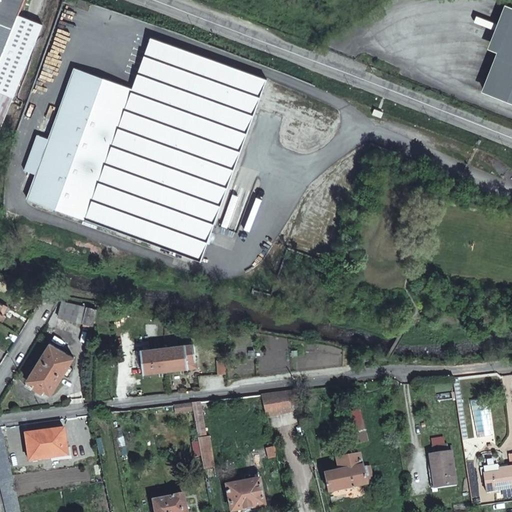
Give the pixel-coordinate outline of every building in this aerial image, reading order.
[(23,0),(0,0),(0,128),(43,25),(18,16),(23,0)] [(494,52),(478,92),(511,105),(511,7),(503,4),(485,49),(494,52)] [(150,41),(133,91),(86,222),(147,243),(209,62),(150,41)] [(266,82),(209,62),(147,243),(203,262),(266,82)] [(86,222),(133,91),(75,71),(51,144),(36,186),(29,201),(86,222)] [(36,186),(51,144),(30,137),(16,178),(36,186)] [(95,307),(60,299),(57,314),(91,323),(95,307)] [(74,357),(50,342),(26,378),(33,383),(30,387),(41,394),(44,390),(50,394),(74,357)] [(163,346),(166,370),(187,367),(186,361),(195,360),(193,343),(163,346)] [(142,372),(166,370),(163,346),(139,349),(142,372)] [(134,373),(142,372),(139,349),(131,350),(134,373)] [(216,373),(225,372),(224,358),(215,359),(216,373)] [(297,390),(278,393),(283,413),(301,408),(297,390)] [(261,395),(267,417),(283,413),(278,393),(261,395)] [(193,403),(194,410),(203,462),(209,460),(204,431),(206,431),(200,402),(193,403)] [(193,403),(175,405),(177,412),(194,410),(193,403)] [(365,424),(361,408),(351,410),(353,421),(358,442),(368,440),(365,424)] [(0,486),(5,511),(21,511),(19,502),(16,490),(13,475),(2,427),(0,426),(0,486)] [(65,428),(27,433),(30,460),(69,455),(65,428)] [(190,442),(192,456),(198,455),(195,441),(190,442)] [(437,469),(440,487),(459,484),(454,450),(450,451),(449,443),(434,445),(435,453),(432,453),(435,470),(437,469)] [(250,453),(252,470),(262,469),(260,451),(250,453)] [(331,492),(376,482),(374,472),(370,473),(368,465),(364,466),(362,454),(360,454),(339,459),(342,471),(327,474),(331,492)] [(487,467),(488,473),(503,470),(503,467),(503,464),(487,467)] [(503,470),(488,473),(491,491),(511,487),(511,465),(503,467),(503,470)] [(435,488),(440,487),(437,469),(435,470),(431,470),(435,488)] [(265,505),(260,479),(227,485),(232,511),(265,505)] [(188,511),(185,495),(177,496),(177,498),(155,501),(157,511),(188,511)]
